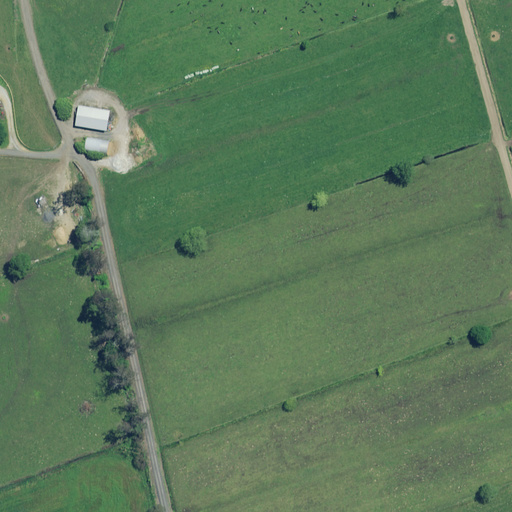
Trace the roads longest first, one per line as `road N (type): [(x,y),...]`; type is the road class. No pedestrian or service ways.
road 1 (unknown): [(64,149),(113,290),(163,511)]
road 2 (unknown): [(18,0),(64,149)]
